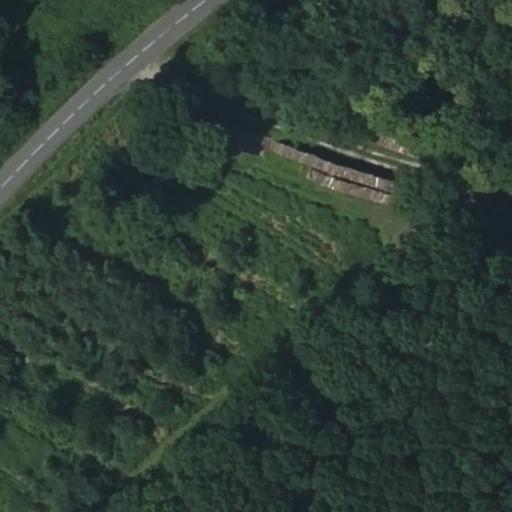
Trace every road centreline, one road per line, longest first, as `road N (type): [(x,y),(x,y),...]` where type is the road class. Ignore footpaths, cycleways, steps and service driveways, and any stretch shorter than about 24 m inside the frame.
road 1 (track): [(118,82),(511,182)]
road 2 (tertiary): [(216,0),(0,196)]
